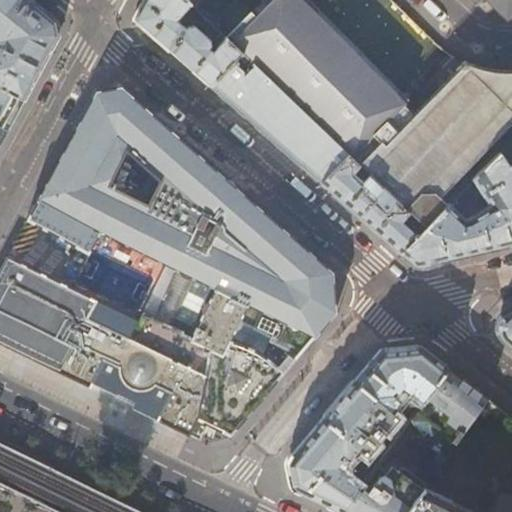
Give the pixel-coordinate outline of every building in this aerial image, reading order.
[(31,0),(0,0),(0,140),(58,34),(54,18),(34,3),(31,0)] [(198,35),(197,29),(182,16),(178,16),(174,19),(164,11),(173,0),(145,0),(135,19),(173,52),(211,86),(241,53),(232,44),(215,28),(201,42),(199,42),(196,38),(198,35)] [(186,0),(196,9),(204,0),(186,0)] [(346,155),(357,166),(378,145),(372,138),(386,124),(396,135),(419,111),(408,101),(411,98),(307,0),(263,0),(263,1),(268,6),(255,20),(245,13),(234,25),(241,34),(232,44),(241,53),(346,155)] [(511,0),(471,0),(475,4),(477,3),(484,10),(489,10),(493,6),(502,15),(511,15),(511,13),(511,0)] [(346,155),(241,53),(211,86),(232,105),(321,183),(346,155)] [(378,145),(357,166),(380,188),(407,214),(422,228),(444,207),(437,199),(440,195),(468,166),(476,174),(493,157),(485,149),(511,119),(511,71),(497,72),(476,68),(464,63),(419,111),(396,135),(386,124),(372,138),(378,145)] [(334,312),(331,273),(320,263),(267,217),(228,182),(167,128),(133,99),(120,87),(96,92),(27,219),(87,252),(97,233),(99,232),(208,294),(208,298),(185,344),(177,340),(176,337),(139,317),(133,326),(6,257),(0,268),(0,343),(18,352),(89,387),(104,359),(118,366),(118,369),(119,373),(120,375),(121,378),(123,381),(126,383),(129,386),(131,387),(135,388),(139,389),(143,389),(146,389),(150,388),(152,386),(155,385),(170,391),(164,402),(163,405),(156,420),(188,436),(192,427),(195,419),(230,436),(241,424),(295,358),(334,312)] [(462,219),(448,205),(444,207),(422,228),(414,237),(400,252),(411,261),(414,264),(417,265),(501,245),(511,242),(511,140),(493,157),(476,174),(451,200),(458,209),(461,209),(471,198),(475,185),(486,202),(486,205),(480,209),(473,211),(462,219)] [(366,188),(368,185),(362,180),(359,182),(350,175),(357,166),(346,155),(321,183),(362,218),(383,237),(400,252),(414,237),(399,223),(407,214),(380,188),(372,194),(366,188)] [(511,309),(507,311),(498,319),(498,329),(503,340),(511,346),(511,309)] [(310,494),(343,510),(446,369),(418,347),(380,352),(372,362),(309,435),(287,461),(292,486),(310,494)] [(465,383),(446,369),(343,510),(346,511),(402,511),(486,399),(465,383)] [(511,511),(511,420),(486,399),(402,511),(511,511)]
